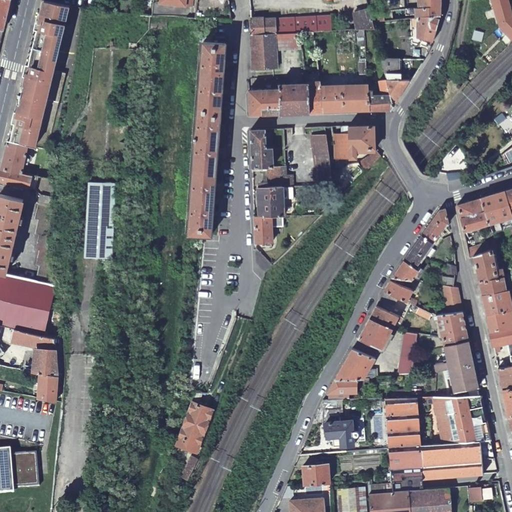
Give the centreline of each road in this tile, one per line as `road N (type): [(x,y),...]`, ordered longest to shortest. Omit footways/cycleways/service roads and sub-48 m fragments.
road 1 (unclassified): [(262,511),(370,286),(428,200)]
road 2 (unclassified): [(447,191),(511,481)]
road 3 (residential): [(241,121),(247,308)]
road 4 (residential): [(241,121),(397,117)]
road 5 (residential): [(397,117),(432,65),(451,0)]
road 6 (residential): [(238,0),(241,121)]
